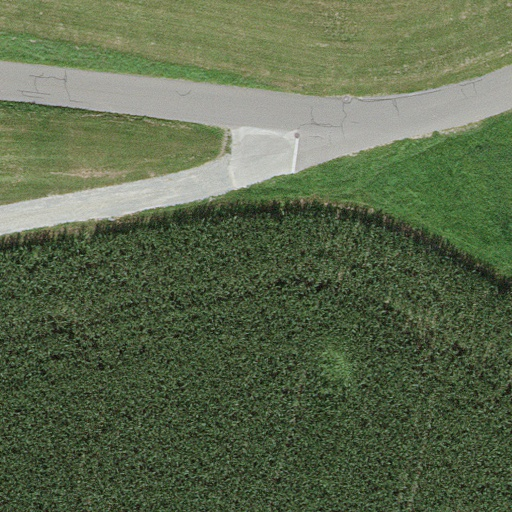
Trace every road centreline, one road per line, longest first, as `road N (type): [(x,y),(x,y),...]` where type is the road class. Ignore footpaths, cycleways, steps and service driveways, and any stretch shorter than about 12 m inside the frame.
road 1 (unclassified): [(511,67),(388,113),(0,74)]
road 2 (track): [(388,113),(0,243)]
